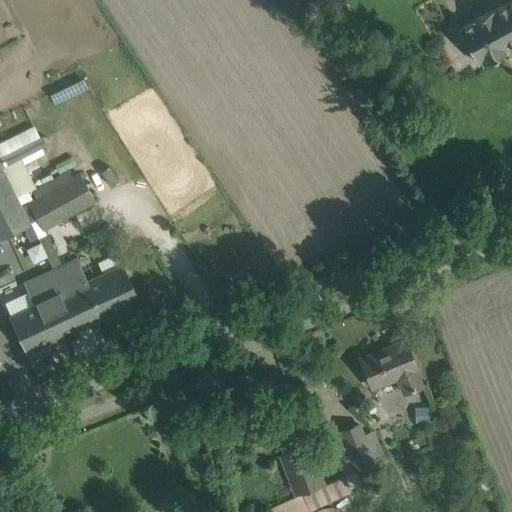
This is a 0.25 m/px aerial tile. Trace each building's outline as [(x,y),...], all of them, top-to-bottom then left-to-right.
[(511,0),(492,11),(491,10),(473,19),(474,20),(459,28),(477,62),(481,60),(483,63),(506,51),(504,48),(511,43),(511,0)] [(36,130),(0,147),(0,164),(30,224),(37,238),(46,233),(45,230),(95,202),(79,173),(72,177),(69,170),(36,188),(21,157),(45,146),(36,130)] [(0,238),(22,228),(30,224),(0,164),(0,238)] [(28,291),(4,302),(10,315),(9,316),(18,334),(26,352),(77,328),(138,300),(130,282),(121,264),(102,272),(86,280),(76,258),(62,265),(46,233),(37,238),(53,269),(52,269),(24,282),(28,291)] [(43,252),(26,260),(31,272),(49,264),(43,252)] [(387,348),(387,347),(360,358),(371,387),(396,377),(403,393),(421,385),(415,369),(416,369),(412,359),(404,340),(403,341),(404,341),(387,348)] [(322,486),(307,445),(281,455),(297,497),(268,510),(268,511),(310,511),(308,506),(352,487),(346,474),(374,464),(358,424),(329,435),(344,476),(322,486)]
